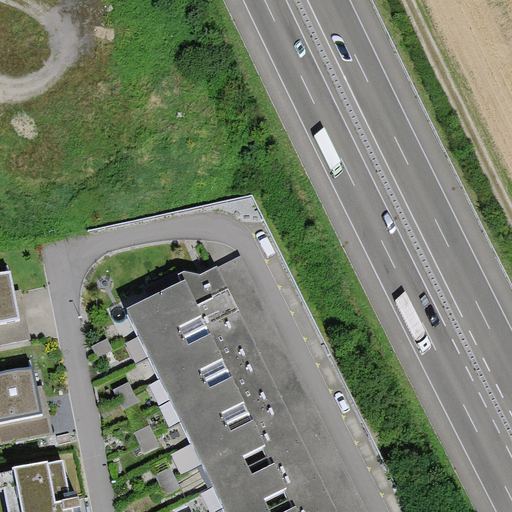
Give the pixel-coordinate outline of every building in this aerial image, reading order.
[(218,264),(126,309),(225,511),(366,511),(241,256),(219,267),(218,264)] [(12,270),(0,272),(0,322),(20,319),(15,291),(12,270)] [(15,291),(20,319),(26,318),(20,290),(15,291)] [(0,345),(30,339),(26,318),(20,319),(0,322),(0,345)] [(34,366),(0,372),(0,422),(42,414),(37,386),(34,366)] [(44,385),(37,386),(42,414),(48,413),(44,385)] [(42,414),(0,422),(0,444),(53,434),(48,413),(42,414)] [(48,461),(12,467),(13,471),(0,473),(0,489),(4,489),(8,511),(73,511),(73,508),(81,507),(80,497),(70,499),(63,461),(48,464),(48,461)]
